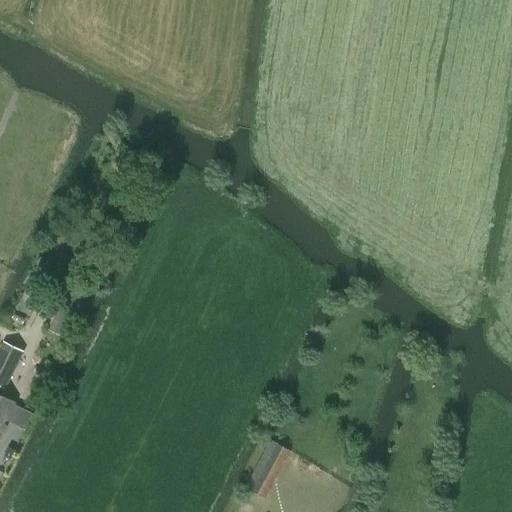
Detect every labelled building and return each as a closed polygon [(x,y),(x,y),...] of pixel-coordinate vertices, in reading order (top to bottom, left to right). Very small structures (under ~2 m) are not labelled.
[(125,158),(120,169),(132,175),(137,164),(125,158)] [(69,290),(49,331),(65,339),(86,297),(69,290)] [(20,313),(27,316),(34,301),(26,298),(20,313)] [(15,313),(12,320),(22,325),(26,318),(15,313)] [(0,384),(1,385),(5,387),(22,351),(4,342),(0,350),(0,384)] [(0,428),(3,422),(4,422),(13,403),(0,396),(0,387),(1,385),(0,384),(0,428)] [(266,498),(289,452),(269,442),(246,488),(266,498)]
